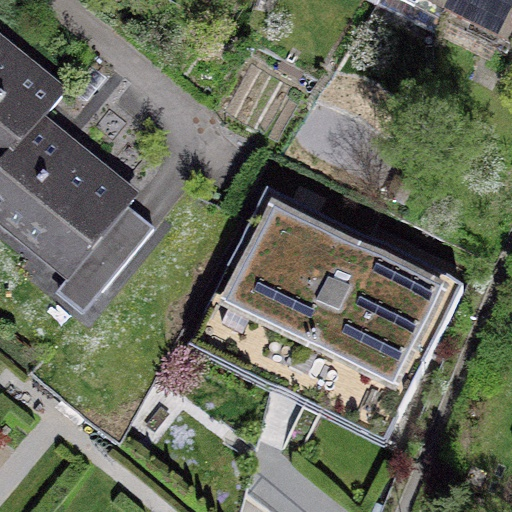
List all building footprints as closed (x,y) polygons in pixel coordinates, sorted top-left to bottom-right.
[(418,0),(446,13),(452,0),(418,0)] [(511,0),(452,0),(446,13),(505,43),(511,28),(511,0)] [(0,162),(4,165),(39,123),(61,96),(0,45),(0,162)] [(39,123),(4,165),(0,169),(0,207),(101,290),(103,292),(154,230),(127,208),(134,200),(39,123)] [(239,217),(185,191),(154,230),(103,292),(101,290),(56,344),(135,407),(239,217)] [(462,293),(266,196),(205,321),(400,419),(462,293)] [(135,407),(56,344),(32,374),(115,443),(135,407)] [(511,511),(511,448),(485,511),(511,511)]
